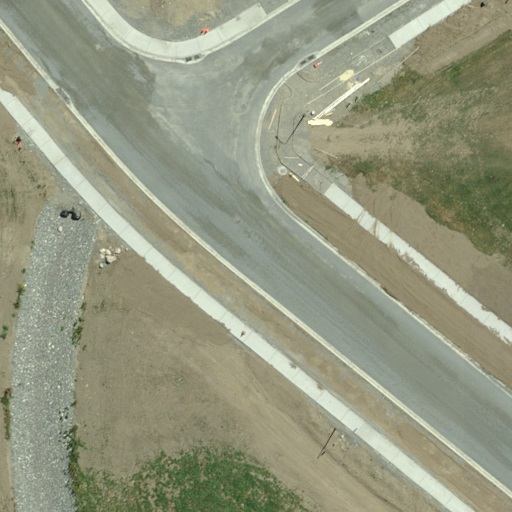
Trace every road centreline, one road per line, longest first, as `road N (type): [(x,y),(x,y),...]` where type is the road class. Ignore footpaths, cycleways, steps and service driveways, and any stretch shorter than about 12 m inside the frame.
road 1 (residential): [(511,439),(151,139)]
road 2 (residential): [(151,139),(356,0)]
road 3 (residential): [(151,139),(31,0)]
